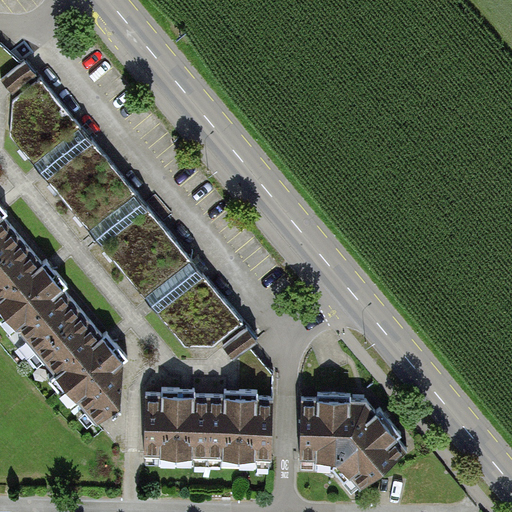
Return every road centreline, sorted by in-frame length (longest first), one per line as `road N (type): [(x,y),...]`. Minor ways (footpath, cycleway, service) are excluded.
road 1 (residential): [(34,30),(294,331)]
road 2 (primary): [(350,290),(107,0)]
road 3 (residential): [(285,510),(0,505)]
road 4 (primary): [(511,484),(350,290)]
road 5 (residential): [(294,331),(285,510)]
